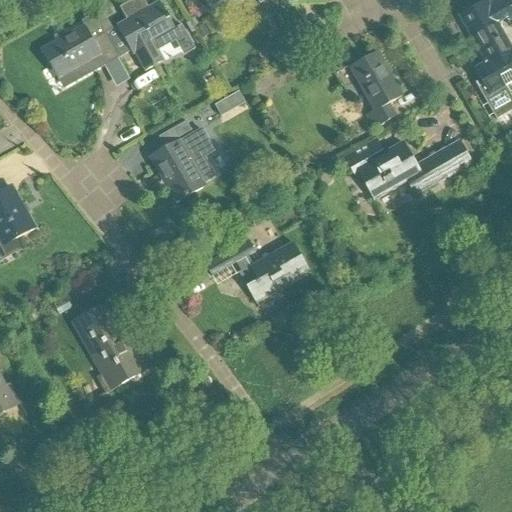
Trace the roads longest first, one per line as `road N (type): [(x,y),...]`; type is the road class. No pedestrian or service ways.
road 1 (residential): [(22,126),(214,363),(286,467)]
road 2 (unclassified): [(286,467),(442,368),(511,335)]
